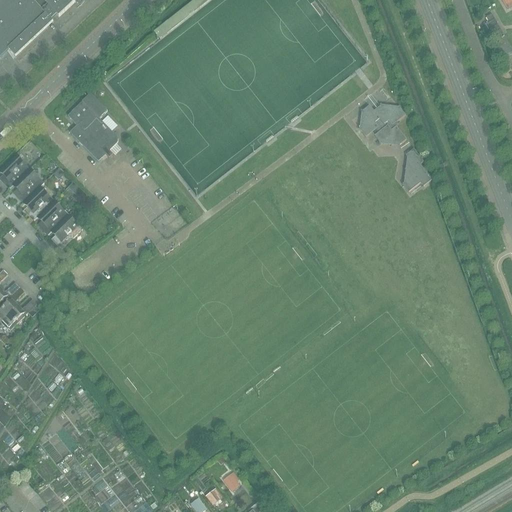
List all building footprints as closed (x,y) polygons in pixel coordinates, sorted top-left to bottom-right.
[(0,0),(0,59),(9,51),(15,58),(53,23),(51,21),(57,16),(59,18),(75,3),(80,6),(84,1),(82,0),(0,0)] [(73,134),(71,135),(97,161),(98,160),(100,161),(116,145),(118,143),(118,140),(117,138),(100,120),(108,112),(91,95),(68,117),(77,126),(71,132),(73,134)] [(385,111),(382,106),(374,112),(369,107),(361,113),(365,118),(360,122),(364,127),(359,130),(366,138),(378,128),(381,132),(374,137),(381,145),(386,141),(389,146),(394,142),(398,147),(406,141),(394,125),(405,116),(399,108),(394,112),(390,107),(385,111)] [(404,171),(405,172),(408,175),(410,173),(413,177),(402,185),(408,193),(420,184),(423,188),(432,181),(420,165),(424,163),(414,150),(413,150),(410,146),(402,152),(412,165),(404,171)] [(10,190),(13,186),(29,171),(15,156),(0,170),(0,172),(4,177),(0,180),(0,181),(1,181),(10,190)] [(15,195),(24,204),(40,188),(43,185),(29,171),(13,186),(18,191),(14,195),(14,196),(15,195)] [(34,222),(38,218),(54,202),(40,188),(24,204),(28,209),(24,213),(25,213),(34,222)] [(48,236),(52,233),(68,217),(54,202),(38,218),(42,223),(38,227),(39,228),(39,227),(48,236)] [(68,217),(52,233),(56,237),(52,241),(53,242),(53,241),(62,250),(82,231),(68,217)] [(0,290),(0,308),(20,289),(15,284),(8,291),(4,294),(0,290)] [(0,308),(0,321),(2,323),(17,308),(14,304),(18,301),(17,301),(25,293),(20,289),(0,308)] [(17,308),(2,323),(10,332),(37,306),(32,301),(25,308),(21,311),(17,308)] [(235,477),(229,483),(236,492),(243,486),(235,477)] [(217,491),(210,497),(218,506),(224,500),(217,491)] [(200,502),(193,508),(196,511),(205,511),(207,511),(200,502)]
